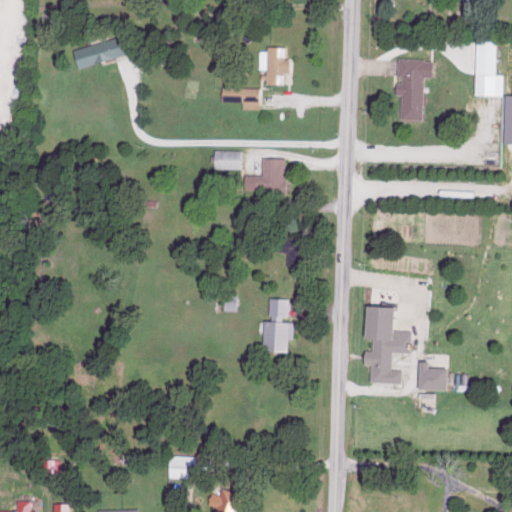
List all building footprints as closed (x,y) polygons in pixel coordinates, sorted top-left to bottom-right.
[(134,51),(128,33),(79,49),(85,67),(134,51)] [(508,94),(509,73),(503,73),(503,40),(483,40),(481,93),(508,94)] [(264,50),(264,68),(269,69),(268,81),(291,82),(293,45),(272,44),(271,50),(264,50)] [(427,119),(428,75),(439,76),(439,58),(403,57),(403,75),(405,75),(403,118),(427,119)] [(227,101),(246,100),(246,108),(264,107),(264,86),(227,86),(227,101)] [(220,167),(247,167),(246,149),(220,149),(220,167)] [(290,157),(267,156),(267,174),(253,173),(253,189),(289,190),(290,157)] [(291,250),(291,265),(309,265),(308,234),(279,234),(280,250),(291,250)] [(228,310),(241,310),(241,290),(228,291),(228,310)] [(274,316),(293,316),(293,297),(275,296),(274,316)] [(405,306),(377,304),(375,337),(379,337),(378,350),(371,349),(370,363),(378,363),(377,381),(407,382),(408,369),(397,368),(398,351),(416,352),(417,330),(404,329),(405,306)] [(269,349),(294,350),(294,338),(299,338),(299,320),(270,319),(269,349)] [(438,367),(438,360),(428,360),(428,388),(456,389),(457,367),(438,367)] [(458,388),(472,388),(472,373),(459,373),(458,388)] [(203,455),(174,454),(174,476),(202,477),(203,455)] [(42,471),(61,471),(61,458),(42,458),(42,471)] [(244,511),(250,494),(229,487),(227,494),(219,491),(215,503),(222,505),(219,511),(244,511)] [(0,511),(42,511),(42,510),(36,510),(36,499),(23,499),(23,509),(0,509),(0,511)] [(73,511),(74,502),(59,502),(58,511),(73,511)]
